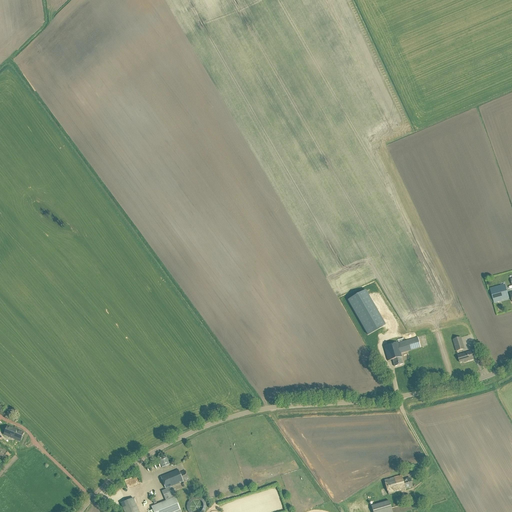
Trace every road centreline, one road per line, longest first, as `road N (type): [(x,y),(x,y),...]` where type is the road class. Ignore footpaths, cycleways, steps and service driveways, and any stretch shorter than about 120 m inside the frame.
road 1 (tertiary): [(80,511),(120,471),(223,419),(398,397),(511,364)]
road 2 (track): [(267,408),(9,57)]
road 3 (track): [(267,408),(333,499),(376,486)]
road 4 (track): [(91,497),(0,413)]
